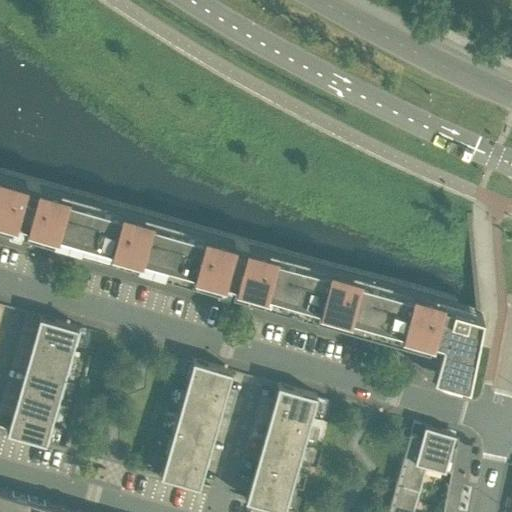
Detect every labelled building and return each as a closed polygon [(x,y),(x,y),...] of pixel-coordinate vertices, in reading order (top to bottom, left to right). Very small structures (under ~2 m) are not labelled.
[(0,168),(0,225),(439,351),(434,369),(469,379),(483,307),(0,168)] [(39,313),(32,337),(71,348),(78,324),(39,313)] [(64,371),(71,348),(32,337),(25,360),(64,371)] [(192,357),(185,382),(224,393),(231,368),(192,357)] [(58,393),(64,371),(25,360),(19,382),(58,393)] [(277,381),(270,406),(309,417),(316,392),(277,381)] [(51,416),(58,393),(19,382),(12,405),(51,416)] [(217,416),(224,393),(185,382),(179,405),(217,416)] [(45,440),(51,416),(12,405),(6,428),(45,440)] [(211,439),(217,416),(179,405),(172,427),(211,439)] [(302,440),(309,417),(270,406),(264,429),(302,440)] [(415,433),(409,432),(395,481),(419,488),(426,463),(451,470),(455,446),(451,444),(455,432),(430,425),(426,437),(415,433)] [(204,461),(211,439),(172,427),(166,450),(204,461)] [(296,463),(302,440),(264,429),(257,452),(296,463)] [(198,483),(204,461),(166,450),(159,472),(198,483)] [(289,486),(296,463),(257,452),(251,474),(289,486)] [(283,508),(289,486),(251,474),(244,496),(283,508)] [(411,511),(419,488),(395,481),(386,511),(411,511)] [(22,511),(28,495),(2,488),(0,495),(0,511),(22,511)] [(50,511),(53,502),(28,495),(22,511),(50,511)] [(77,511),(78,509),(53,502),(50,511),(77,511)]
